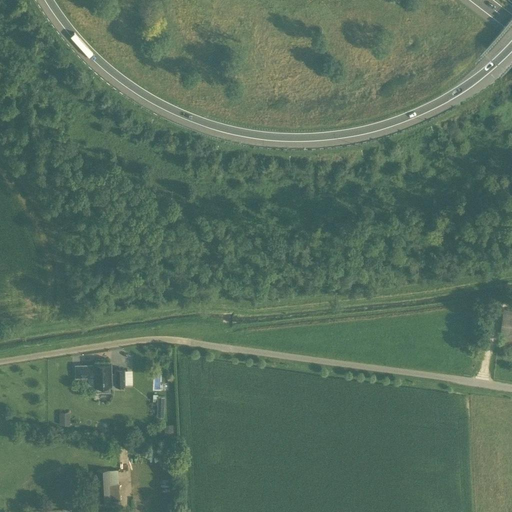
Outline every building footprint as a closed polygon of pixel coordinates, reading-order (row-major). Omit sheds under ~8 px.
[(511,311),(502,310),(498,336),(511,337),(511,311)] [(94,374),(94,385),(96,385),(96,393),(110,392),(110,385),(115,385),(115,386),(126,386),(125,369),(114,369),(115,373),(110,373),(110,364),(75,365),(75,377),(88,377),(88,374),(94,374)] [(164,417),(165,397),(158,396),(157,417),(164,417)] [(69,412),(60,412),(60,425),(69,425),(69,412)] [(171,436),(172,425),(164,424),(163,436),(171,436)] [(120,500),(119,484),(109,484),(109,469),(97,470),(97,475),(98,502),(120,500)]
